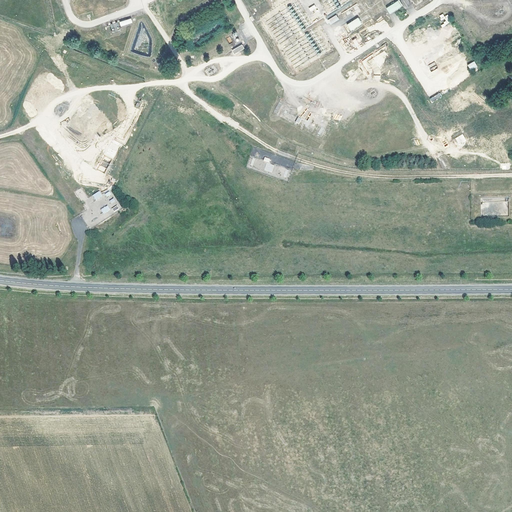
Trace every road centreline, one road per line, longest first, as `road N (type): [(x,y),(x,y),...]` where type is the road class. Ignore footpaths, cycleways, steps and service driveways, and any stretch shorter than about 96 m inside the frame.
road 1 (secondary): [(0,280),(511,289)]
road 2 (track): [(511,175),(376,176),(321,166),(233,125),(178,81)]
